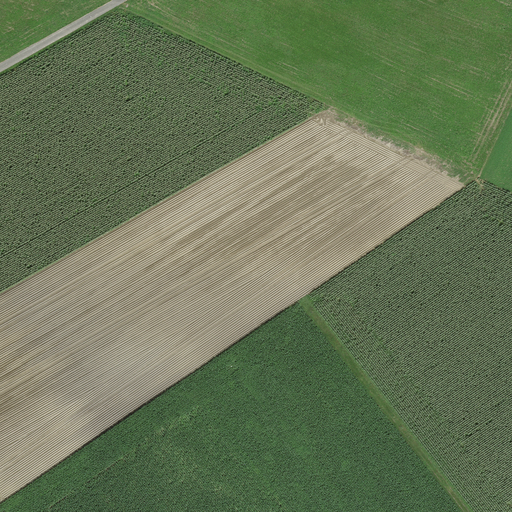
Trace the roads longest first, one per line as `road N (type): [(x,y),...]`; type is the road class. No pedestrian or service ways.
road 1 (track): [(467,511),(302,298)]
road 2 (track): [(118,0),(0,66)]
